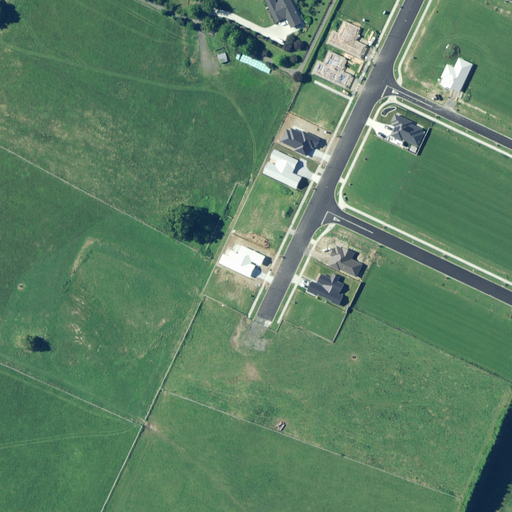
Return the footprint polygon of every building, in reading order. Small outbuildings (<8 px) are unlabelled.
[(302,23),(290,0),(278,0),(280,2),(276,3),(274,0),(268,0),(265,2),(276,23),(287,18),(292,28),(302,23)] [(334,31),(328,43),(359,58),(365,45),(354,40),(360,29),(345,21),(339,33),(334,31)] [(320,61),(314,73),(345,89),(352,76),(341,70),(346,60),(332,52),(326,64),(320,61)] [(443,78),(440,84),(460,93),(473,64),(459,57),(454,67),(447,64),(441,77),(443,78)] [(391,125),(395,126),(391,135),(402,140),(403,139),(418,146),(424,134),(421,132),(423,129),(412,124),(413,122),(395,113),(390,122),(392,123),(391,125)] [(287,129),(281,142),(305,154),(309,146),(316,149),(321,139),(308,133),(307,134),(296,129),(296,131),(291,128),(290,131),(287,129)] [(269,162),(263,173),(296,190),(302,178),(293,173),(298,161),(275,150),(272,157),(277,160),(275,165),(269,162)] [(223,255),(219,263),(250,278),(257,264),(260,266),(265,256),(242,246),(239,253),(231,250),(228,257),(223,255)] [(340,271),(340,269),(356,277),(362,265),(352,259),(355,253),(343,247),(342,249),(336,246),(335,248),(334,248),(330,255),(333,256),(329,266),(340,271)] [(312,281),(307,290),(339,305),(343,296),(339,294),(343,284),(337,281),(340,276),(332,273),(330,278),(321,273),(316,283),(312,281)]
